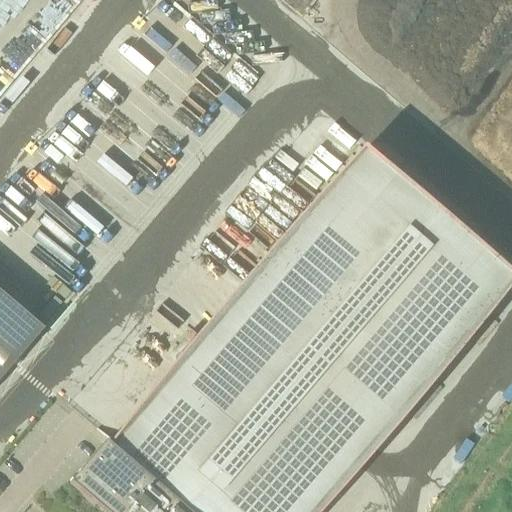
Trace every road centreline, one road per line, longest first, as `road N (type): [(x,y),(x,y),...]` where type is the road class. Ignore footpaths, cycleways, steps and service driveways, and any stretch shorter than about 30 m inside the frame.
road 1 (unknown): [(95,32),(253,153)]
road 2 (unknown): [(38,107),(180,237)]
road 3 (unknown): [(0,202),(119,308)]
